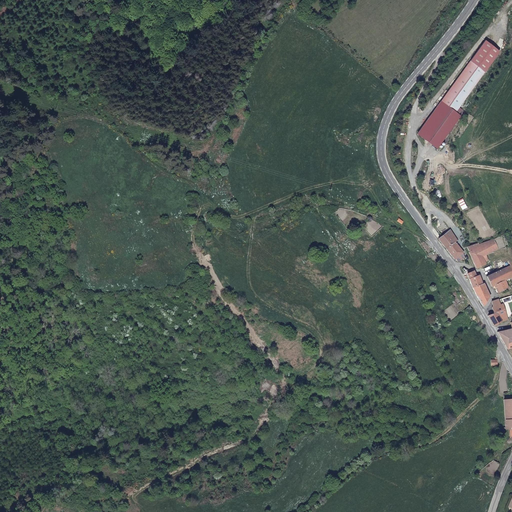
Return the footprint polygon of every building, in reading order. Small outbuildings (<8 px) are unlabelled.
[(485,41),(417,134),(437,149),(461,116),(456,112),(500,52),(485,41)] [(464,252),(456,241),(458,240),(451,229),(439,238),(454,258),(462,253),(464,252)] [(494,238),(467,246),(476,268),(489,262),(489,261),(486,262),(483,256),(487,254),(498,248),(494,238)] [(502,270),(497,272),(487,276),(492,285),(494,284),(498,292),(501,290),(508,287),(505,279),(511,274),(511,269),(511,266),(502,270)] [(477,275),(474,270),(467,273),(469,278),(477,275)] [(473,287),(483,283),(480,274),(477,275),(469,278),(473,287)] [(473,287),(483,306),(491,296),(485,282),(483,283),(473,287)] [(494,325),(508,319),(503,303),(501,304),(499,298),(491,301),(493,306),(492,306),(495,312),(488,315),(494,325)] [(511,328),(498,331),(507,348),(511,346),(511,328)]
